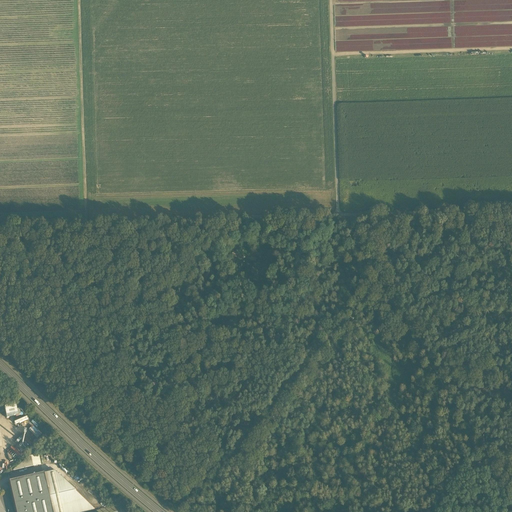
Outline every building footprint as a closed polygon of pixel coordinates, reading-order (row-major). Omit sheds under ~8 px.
[(35,439),(39,435),(31,426),(26,430),(35,439)] [(29,435),(27,438),(23,435),(21,437),(30,445),(34,440),(29,435)] [(30,456),(30,457),(33,466),(41,465),(38,455),(30,456)] [(13,471),(33,466),(30,457),(21,463),(13,470),(13,471)] [(54,471),(44,474),(52,511),(90,511),(95,511),(95,510),(54,471)] [(15,511),(52,511),(44,474),(9,482),(15,511)]
